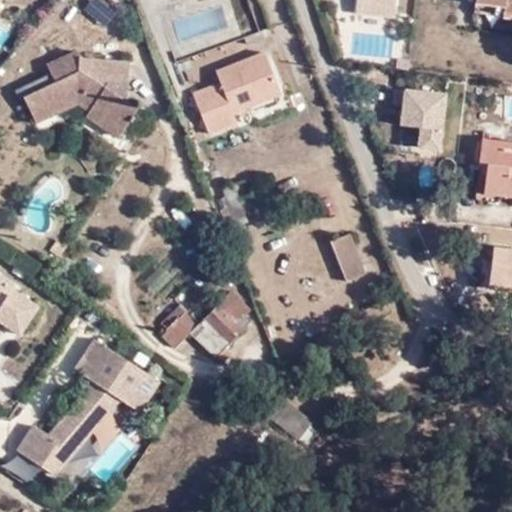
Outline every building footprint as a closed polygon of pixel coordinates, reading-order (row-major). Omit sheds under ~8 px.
[(352,0),(351,7),(388,13),(389,0),(352,0)] [(511,12),(511,0),(504,0),(505,2),(491,0),(471,0),(471,7),(511,12)] [(256,25),(241,31),(243,37),(269,28),(266,22),(256,25)] [(39,64),(46,82),(18,96),(29,121),(69,102),(80,109),(77,112),(111,133),(129,105),(101,86),(104,80),(118,81),(120,57),(73,54),(70,49),(39,64)] [(282,94),(264,51),(216,70),(220,80),(190,92),(209,136),(241,123),(236,111),(282,94)] [(404,66),(405,56),(394,54),(393,64),(404,66)] [(446,150),(446,89),(403,88),(402,149),(446,150)] [(511,192),(511,135),(480,133),(477,160),(484,161),(482,189),(511,192)] [(344,230),(326,236),(341,279),(360,271),(344,230)] [(58,244),(49,239),(44,249),(52,254),(58,244)] [(0,314),(15,325),(34,296),(7,278),(9,275),(0,268),(0,314)] [(225,288),(199,315),(226,339),(238,325),(232,318),(243,306),(225,288)] [(165,326),(156,334),(170,348),(179,338),(188,329),(195,321),(186,312),(176,301),(159,320),(165,326)] [(249,313),(243,306),(232,318),(238,325),(249,313)] [(222,343),(226,339),(199,315),(195,321),(188,329),(213,352),(222,343)] [(11,439),(51,464),(115,388),(135,402),(155,371),(89,327),(69,358),(82,366),(71,380),(76,383),(43,423),(28,413),(11,439)] [(222,343),(213,352),(219,357),(227,348),(222,343)] [(275,392),(260,405),(282,434),(299,420),(275,392)]
